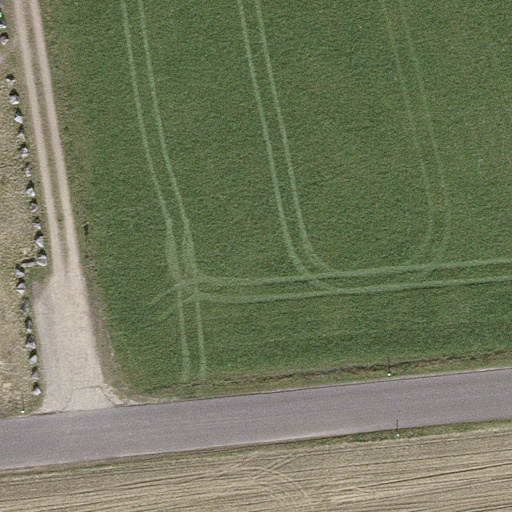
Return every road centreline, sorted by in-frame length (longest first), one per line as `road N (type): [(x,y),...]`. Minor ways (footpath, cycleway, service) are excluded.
road 1 (tertiary): [(511,387),(0,437)]
road 2 (track): [(34,14),(97,427)]
